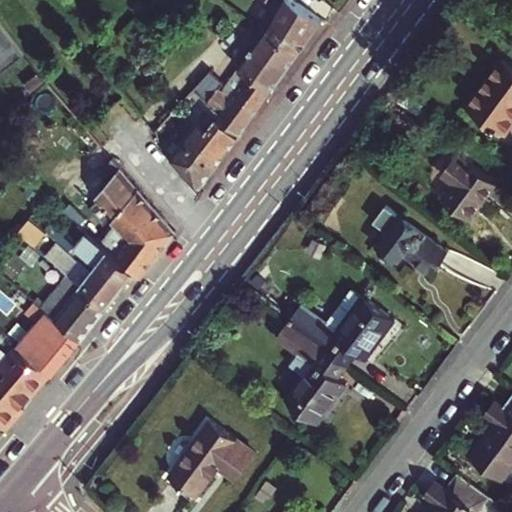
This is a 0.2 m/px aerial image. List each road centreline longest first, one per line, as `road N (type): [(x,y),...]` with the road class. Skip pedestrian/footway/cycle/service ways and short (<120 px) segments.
road 1 (primary): [(97,388),(177,319),(423,0)]
road 2 (primary): [(393,0),(97,388)]
road 3 (residential): [(362,511),(511,312)]
road 4 (primary): [(97,388),(16,484)]
